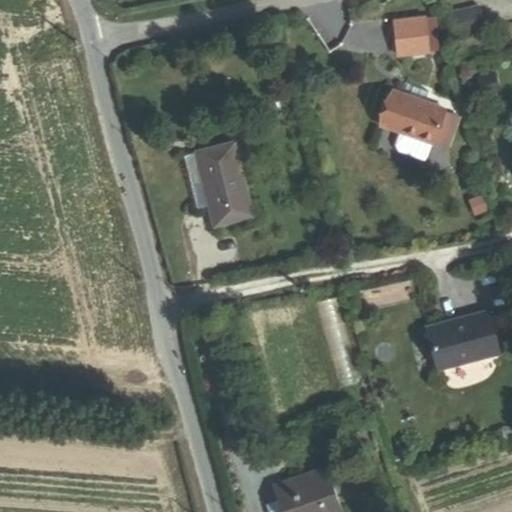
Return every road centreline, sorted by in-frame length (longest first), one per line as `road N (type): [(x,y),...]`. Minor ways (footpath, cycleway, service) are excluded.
road 1 (residential): [(88,40),(216,511)]
road 2 (residential): [(88,40),(260,0)]
